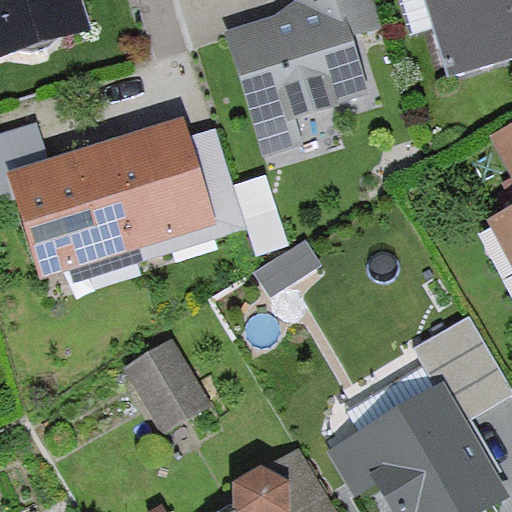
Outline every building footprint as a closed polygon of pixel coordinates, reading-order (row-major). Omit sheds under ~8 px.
[(67,0),(0,0),(0,67),(80,43),(67,0)] [(280,0),(287,19),(215,41),(255,173),(336,149),(329,127),(382,111),(349,0),(280,0)] [(417,0),(443,88),(511,67),(511,23),(505,0),(417,0)] [(207,121),(102,155),(136,261),(234,229),(246,265),(285,253),(269,207),(238,217),(207,121)] [(136,261),(102,155),(48,173),(33,127),(0,137),(0,207),(5,206),(34,294),(136,261)] [(511,194),(511,219),(486,233),(511,284),(511,129),(486,143),(511,194)] [(414,291),(316,354),(385,461),(483,398),(414,291)] [(177,347),(124,377),(162,443),(215,413),(177,347)] [(302,511),(280,471),(207,511),(302,511)]
